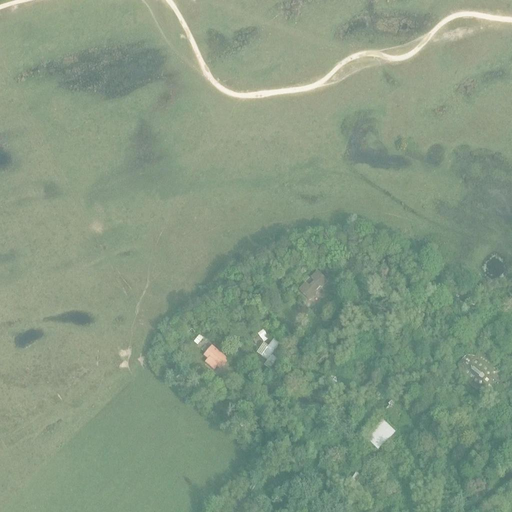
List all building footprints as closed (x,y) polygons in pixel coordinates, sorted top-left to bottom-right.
[(310,286),(306,284),(300,290),(311,301),(317,294),(316,292),(321,288),(322,289),(328,282),(317,272),(311,278),(314,281),(310,286)] [(473,301),(457,293),(453,298),(470,306),(473,301)] [(271,355),(279,344),(273,340),(260,357),(266,361),(263,365),(269,370),(277,359),(271,355)] [(219,363),(224,357),(207,344),(202,350),(205,352),(198,361),(205,367),(212,358),(219,363)] [(383,422),(366,439),(377,450),(394,433),(383,422)]
